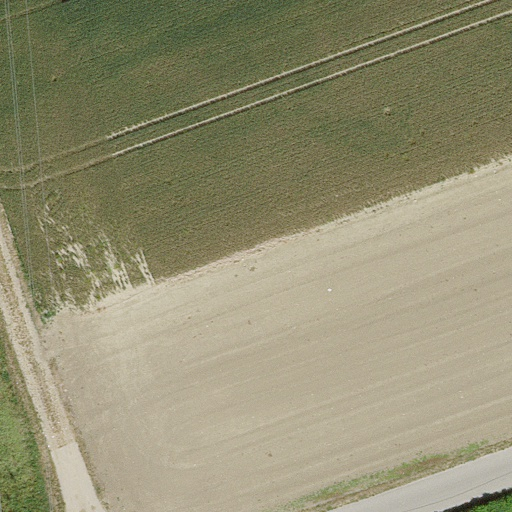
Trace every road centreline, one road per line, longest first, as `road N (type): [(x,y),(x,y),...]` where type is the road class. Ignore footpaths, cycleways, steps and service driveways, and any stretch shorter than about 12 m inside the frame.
road 1 (track): [(80,511),(0,277)]
road 2 (residential): [(511,457),(354,511)]
